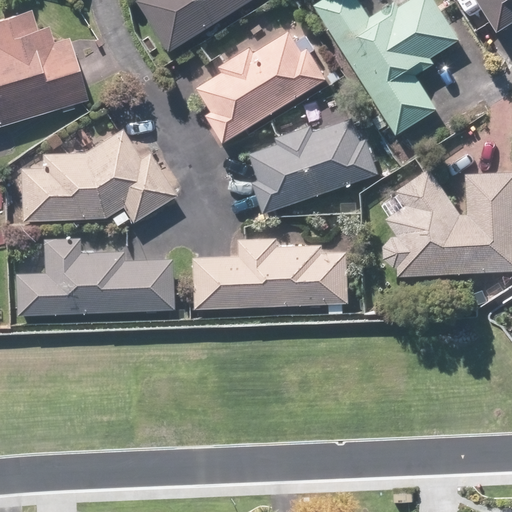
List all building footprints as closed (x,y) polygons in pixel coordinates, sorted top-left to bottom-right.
[(145,0),(175,48),(252,0),(145,0)] [(371,0),(323,0),(404,131),(445,106),(424,72),(444,60),(439,53),(468,36),(445,0),(381,0),(374,4),(371,0)] [(511,0),(487,0),(505,28),(511,22),(511,0)] [(0,123),(93,95),(73,32),(59,36),(55,21),(42,25),(35,3),(0,13),(0,123)] [(212,110),(229,137),(333,74),(301,22),(262,46),(258,40),(225,61),(228,67),(203,82),(218,106),(212,110)] [(259,178),(269,209),(385,169),(373,134),(369,135),(361,112),(322,125),(319,119),(282,132),(284,139),(256,149),(266,176),(259,178)] [(24,161),(25,216),(108,214),(126,202),(138,219),(183,189),(155,148),(147,153),(126,123),(89,149),(46,150),(46,161),(24,161)] [(402,210),(405,271),(511,266),(511,166),(472,168),(474,207),(466,208),(444,164),(404,183),(417,210),(402,210)] [(19,266),(20,310),(177,306),(176,254),(129,255),(129,244),(84,245),(84,232),(47,233),(48,265),(19,266)] [(193,252),(195,305),(356,298),(354,245),(332,246),(332,238),(285,240),(284,232),(246,233),(246,250),(193,252)]
